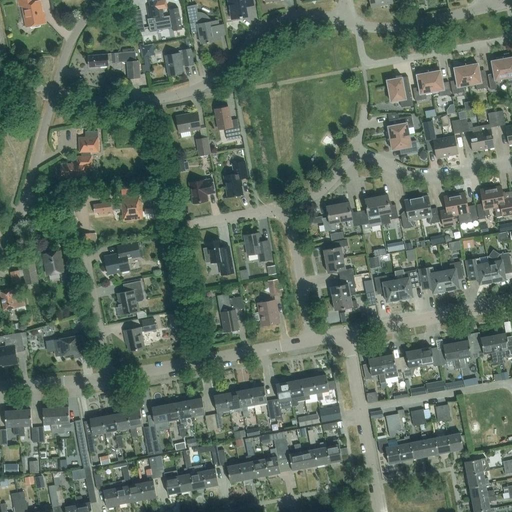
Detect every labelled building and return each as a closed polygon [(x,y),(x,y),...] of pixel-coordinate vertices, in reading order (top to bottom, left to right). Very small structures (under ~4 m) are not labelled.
[(24,11),(23,12),(24,18),(25,19),(30,18),(31,26),(45,23),(43,12),(41,12),(39,1),(35,2),(34,0),(18,0),(19,6),(23,5),(24,11)] [(150,5),(147,6),(149,18),(148,19),(148,23),(150,32),(157,31),(173,28),(173,31),(182,29),(178,8),(169,9),(171,16),(164,17),(163,9),(167,8),(165,0),(157,2),(156,0),(152,0),(149,1),(150,5)] [(228,0),(232,19),(240,18),(243,18),(242,17),(247,16),(246,7),(254,5),(252,0),(228,0)] [(199,12),(198,13),(197,4),(187,6),(192,32),(199,31),(201,43),(207,42),(207,43),(209,43),(209,42),(215,41),(215,38),(221,37),(218,21),(211,22),(209,18),(207,15),(203,13),(199,12)] [(142,46),(144,57),(149,56),(154,55),(153,44),(144,46),(142,46)] [(193,64),(190,49),(179,51),(179,53),(165,56),(169,76),(183,73),(182,66),(193,64)] [(136,61),(135,52),(97,55),(97,56),(88,56),(89,67),(101,66),(101,67),(109,66),(108,62),(112,61),(112,63),(136,61)] [(503,56),(507,78),(511,76),(511,57),(510,58),(510,55),(503,56)] [(507,78),(503,56),(496,58),(496,60),(491,61),(494,73),(488,74),(491,90),(497,89),(495,80),(507,78)] [(127,62),(128,79),(140,78),(139,61),(127,62)] [(465,63),(469,85),(476,84),(477,90),(488,87),(486,75),(480,76),(478,64),(473,65),(472,62),(465,63)] [(469,85),(465,63),(458,65),(459,67),(454,68),(456,80),(450,81),(453,94),(464,92),(463,86),(469,85)] [(435,69),(428,70),(432,92),(439,90),(440,96),(451,94),(449,82),(442,83),(440,71),(435,72),(435,69)] [(432,92),(428,70),(421,71),(422,74),(417,75),(419,87),(413,88),(415,101),(426,99),(425,93),(432,92)] [(400,100),(401,104),(401,108),(413,105),(408,76),(402,78),(401,75),(396,76),(396,79),(387,80),(391,102),(400,100)] [(472,101),(464,102),(465,111),(474,109),(472,101)] [(237,119),(231,120),(228,107),(215,109),(219,130),(225,128),(227,140),(241,138),(237,119)] [(495,112),(498,126),(505,124),(502,110),(495,112)] [(200,129),(197,112),(176,116),(179,132),(200,129)] [(479,126),(483,149),(494,147),(491,127),(498,126),(495,112),(488,113),(490,124),(479,126)] [(450,122),(447,115),(440,118),(444,125),(450,122)] [(150,127),(148,116),(136,118),(138,129),(150,127)] [(386,132),(387,139),(409,135),(408,128),(414,127),(411,116),(399,118),(400,124),(388,127),(389,132),(386,132)] [(467,122),(466,118),(459,120),(461,132),(469,131),(472,151),(483,149),(479,126),(473,127),(472,121),(467,122)] [(454,134),(461,132),(459,120),(452,121),(454,134)] [(436,138),(433,121),(422,123),(426,140),(436,138)] [(410,141),(409,135),(387,139),(389,146),(391,145),(392,150),(404,148),(405,154),(418,152),(416,140),(410,141)] [(455,136),(444,138),(447,156),(458,154),(455,136)] [(90,152),(98,152),(98,137),(85,137),(79,138),(79,153),(82,153),(82,156),(77,157),(77,162),(71,163),(71,165),(61,165),(61,177),(87,176),(86,167),(92,167),(92,156),(90,156),(90,152)] [(210,153),(207,138),(196,140),(199,155),(210,153)] [(436,158),(447,156),(444,138),(433,140),(436,158)] [(187,170),(186,162),(178,163),(180,171),(187,170)] [(234,174),(224,176),(228,197),(223,197),(223,198),(243,194),(240,181),(241,181),(241,179),(248,177),(245,162),(232,164),(234,174)] [(204,180),(189,183),(193,204),(208,201),(207,193),(209,193),(209,194),(215,193),(212,179),(204,180)] [(490,188),(494,208),(496,217),(511,214),(511,202),(511,198),(504,200),(501,186),(490,188)] [(488,209),(494,208),(490,188),(480,190),(482,203),(476,205),(479,219),(485,218),(485,216),(490,215),(488,209)] [(131,195),(130,189),(121,190),(122,196),(123,203),(112,204),(111,200),(102,201),(102,204),(93,205),(94,213),(98,212),(99,215),(113,213),(113,210),(122,209),(123,221),(143,220),(143,217),(146,217),(146,219),(154,218),(153,209),(145,210),(145,212),(143,212),(141,194),(140,194),(133,195),(131,195)] [(470,221),(478,220),(475,205),(468,206),(465,193),(454,195),(458,214),(460,224),(470,222),(470,221)] [(388,195),(376,197),(381,225),(382,225),(382,224),(390,223),(389,220),(398,218),(396,204),(390,205),(388,195)] [(416,199),(420,219),(428,217),(429,224),(439,222),(437,208),(431,209),(428,195),(422,197),(422,198),(416,199)] [(452,215),(458,214),(454,195),(444,197),(446,210),(440,211),(443,226),(454,224),(452,215)] [(367,210),(359,211),(361,225),(362,230),(371,228),(370,226),(381,224),(381,225),(376,197),(365,199),(367,210)] [(420,219),(416,199),(411,200),(410,199),(404,200),(407,213),(401,214),(404,229),(414,227),(413,220),(420,219)] [(349,202),(338,204),(341,222),(347,221),(348,228),(354,227),(361,225),(359,211),(351,213),(349,202)] [(335,223),(341,222),(338,204),(326,206),(328,217),(322,218),(325,232),(336,230),(335,223)] [(480,225),(482,235),(489,234),(487,224),(480,225)] [(342,232),(330,234),(331,240),(343,238),(342,232)] [(260,233),(244,235),(247,255),(258,253),(260,261),(272,259),(269,243),(268,240),(261,241),(260,233)] [(90,234),(79,235),(80,245),(91,244),(90,234)] [(168,240),(161,234),(157,239),(163,245),(168,240)] [(326,261),(343,258),(341,247),(348,245),(347,239),(333,242),(334,248),(323,250),(326,261)] [(463,240),(464,247),(474,247),(473,239),(463,240)] [(222,255),(220,240),(204,242),(206,254),(209,254),(211,263),(219,261),(221,271),(233,269),(230,253),(222,255)] [(403,241),(395,243),(397,250),(404,249),(403,241)] [(129,272),(128,270),(130,270),(127,258),(134,257),(140,256),(138,243),(131,244),(118,247),(119,254),(105,257),(108,274),(122,271),(122,273),(129,272)] [(74,281),(69,258),(70,266),(64,267),(60,251),(43,255),(47,274),(59,272),(62,284),(74,281)] [(487,255),(487,256),(492,282),(505,279),(503,269),(511,267),(508,251),(487,255)] [(380,267),(378,256),(369,258),(371,269),(380,267)] [(479,284),(492,282),(487,256),(467,260),(470,280),(478,278),(479,284)] [(343,258),(326,261),(328,273),(339,271),(340,278),(354,275),(352,268),(345,269),(343,258)] [(451,269),(442,271),(446,291),(459,288),(457,277),(463,276),(460,262),(450,264),(451,269)] [(29,264),(22,265),(26,285),(38,282),(34,263),(29,264)] [(276,274),(275,265),(267,266),(268,275),(276,274)] [(420,269),(424,289),(432,287),(433,293),(446,291),(442,271),(434,273),(433,267),(420,269)] [(19,270),(11,272),(12,277),(13,283),(22,282),(19,270)] [(403,270),(394,271),(396,280),(399,299),(413,297),(411,286),(419,285),(416,270),(404,272),(403,270)] [(330,287),(333,299),(350,295),(356,294),(355,288),(356,288),(354,275),(340,278),(341,285),(330,287)] [(399,299),(396,280),(387,281),(386,275),(374,278),(377,292),(384,291),(386,302),(399,299)] [(143,278),(145,285),(153,283),(151,277),(143,278)] [(281,279),(268,281),(270,296),(281,295),(280,287),(282,286),(281,279)] [(141,281),(134,282),(136,289),(125,292),(117,293),(120,307),(115,308),(117,316),(140,312),(138,302),(142,301),(144,298),(141,281)] [(17,287),(0,290),(0,292),(4,310),(21,307),(26,306),(24,296),(19,297),(17,287)] [(366,293),(368,306),(376,305),(374,291),(366,293)] [(218,296),(224,332),(238,329),(235,310),(243,309),(241,297),(228,299),(228,295),(218,296)] [(350,295),(333,299),(335,310),(352,307),(352,309),(358,308),(356,300),(351,301),(350,295)] [(259,303),(263,325),(278,322),(274,301),(259,303)] [(179,312),(170,312),(170,322),(180,322),(179,312)] [(125,339),(126,339),(129,351),(145,348),(141,332),(144,331),(144,332),(156,330),(154,318),(142,320),(143,327),(140,328),(140,327),(124,331),(125,339)] [(86,344),(83,331),(76,332),(77,336),(53,341),(53,342),(50,343),(52,351),(55,350),(56,356),(64,355),(65,359),(75,357),(74,356),(80,355),(81,363),(82,362),(79,346),(86,344)] [(7,365),(17,363),(16,352),(24,351),(23,344),(21,333),(5,336),(0,336),(0,342),(5,342),(6,346),(0,347),(0,364),(7,364),(7,365)] [(493,335),(496,352),(498,361),(498,365),(504,364),(503,357),(511,355),(511,336),(507,337),(506,333),(493,335)] [(484,357),(483,354),(491,353),(493,362),(498,361),(496,352),(493,335),(480,337),(481,342),(475,343),(478,358),(484,357)] [(461,368),(466,367),(464,358),(471,356),(472,359),(478,358),(475,343),(469,344),(468,340),(456,342),(459,359),(461,368)] [(438,350),(441,365),(446,364),(446,361),(454,360),(455,369),(461,368),(459,359),(456,342),(443,344),(444,349),(438,350)] [(431,347),(419,349),(422,366),(423,373),(428,372),(427,365),(434,363),(435,366),(441,365),(438,350),(437,347),(431,348),(431,347)] [(417,367),(422,366),(419,349),(405,352),(406,356),(400,358),(403,372),(405,378),(411,377),(411,376),(413,375),(415,369),(417,368),(417,367)] [(381,356),(385,379),(398,377),(397,373),(403,372),(400,358),(394,359),(393,354),(393,352),(385,353),(386,355),(381,356)] [(368,358),(369,363),(363,365),(366,379),(372,378),(371,375),(378,374),(380,383),(386,382),(385,379),(381,356),(368,358)] [(509,379),(508,371),(500,373),(501,380),(509,379)] [(322,392),(329,391),(326,374),(313,377),(316,393),(318,401),(323,400),(322,392)] [(316,393),(313,377),(301,379),(305,400),(310,399),(309,395),(316,393)] [(470,379),(471,386),(478,384),(477,377),(470,379)] [(305,400),(301,379),(288,382),(293,405),(293,406),(298,405),(298,402),(305,400)] [(463,387),(462,381),(449,383),(450,384),(445,384),(446,390),(463,387)] [(273,400),(273,403),(275,418),(282,417),(280,408),(293,405),(288,382),(276,384),(278,399),(273,400)] [(435,383),(426,384),(427,393),(436,392),(435,383)] [(259,404),(267,402),(264,386),(251,388),(254,405),(256,414),(261,413),(259,404)] [(247,406),(254,405),(251,388),(239,391),(242,407),(242,411),(243,413),(244,418),(249,417),(247,406)] [(411,397),(419,395),(418,388),(410,389),(411,397)] [(239,391),(226,393),(229,409),(230,413),(235,412),(235,408),(242,407),(239,391)] [(214,395),(217,412),(229,409),(226,393),(214,395)] [(205,414),(202,398),(189,400),(192,416),(205,414)] [(180,419),(181,424),(178,424),(179,431),(185,430),(184,424),(186,423),(185,418),(192,416),(189,400),(177,402),(180,419)] [(180,419),(177,402),(164,405),(167,421),(180,419)] [(270,419),(275,418),(273,403),(267,404),(270,419)] [(169,429),(167,421),(164,405),(152,407),(155,425),(156,431),(169,429)] [(442,406),(445,421),(451,419),(448,405),(442,406)] [(325,409),(319,410),(322,422),(327,421),(341,418),(339,406),(334,407),(325,409)] [(445,421),(442,406),(436,407),(439,422),(445,421)] [(57,433),(56,407),(43,408),(44,425),(44,424),(51,424),(52,433),(57,433)] [(56,407),(57,433),(64,432),(64,428),(70,428),(70,423),(68,407),(56,407)] [(18,410),(19,427),(20,435),(20,436),(25,436),(24,426),(31,425),(31,426),(32,426),(31,409),(18,410)] [(140,409),(127,411),(130,428),(132,437),(138,436),(136,427),(143,426),(140,409)] [(19,427),(18,410),(5,411),(6,427),(7,427),(13,427),(14,435),(20,435),(19,427)] [(417,411),(420,425),(426,424),(424,410),(417,411)] [(115,414),(118,430),(130,428),(127,411),(115,414)] [(420,425),(417,411),(411,412),(414,427),(420,425)] [(214,429),(220,428),(217,413),(211,415),(214,429)] [(115,414),(102,416),(105,432),(106,438),(110,437),(112,435),(111,431),(118,430),(115,414)] [(308,416),(309,425),(319,423),(317,414),(308,416)] [(393,416),(395,430),(401,429),(399,414),(393,416)] [(214,429),(211,415),(205,416),(208,430),(214,429)] [(86,433),(90,453),(96,451),(93,438),(96,438),(97,437),(98,436),(99,435),(98,434),(105,432),(102,416),(90,418),(92,432),(86,433)] [(299,426),(309,425),(308,416),(298,418),(299,426)] [(395,430),(393,416),(386,417),(391,438),(397,437),(395,430)] [(322,425),(323,431),(338,428),(337,422),(322,425)] [(152,441),(158,440),(156,431),(155,425),(149,426),(152,441)] [(149,426),(143,427),(146,442),(148,455),(148,456),(155,455),(154,454),(153,448),(152,441),(149,426)] [(259,434),(258,428),(246,430),(248,436),(259,434)] [(246,437),(244,430),(238,431),(234,431),(235,440),(243,438),(243,437),(246,437)] [(77,432),(81,454),(87,453),(83,431),(77,432)] [(463,449),(460,433),(448,435),(451,451),(463,449)] [(422,435),(423,440),(426,456),(439,454),(435,438),(427,439),(426,435),(422,435)] [(435,438),(439,454),(451,451),(448,435),(435,438)] [(414,459),(411,442),(410,436),(405,437),(406,443),(399,445),(401,461),(414,459)] [(284,459),(290,458),(292,470),(305,468),(301,451),(300,443),(295,444),(296,452),(289,454),(286,437),(280,438),(284,459)] [(197,446),(195,438),(187,440),(188,447),(197,446)] [(278,460),(284,459),(280,438),(274,440),(276,448),(270,449),(271,457),(264,459),(267,475),(280,472),(278,460)] [(378,440),(381,453),(387,452),(388,464),(389,464),(390,465),(395,464),(396,462),(401,461),(399,445),(389,447),(387,438),(378,440)] [(342,461),(338,439),(332,441),(333,445),(326,447),(329,463),(342,461)] [(426,456),(423,440),(411,442),(414,459),(426,456)] [(317,466),(329,463),(326,447),(325,442),(319,443),(320,448),(314,449),(317,466)] [(221,466),(218,450),(217,445),(211,446),(215,467),(221,466)] [(218,450),(221,466),(227,464),(224,449),(218,450)] [(301,451),(305,468),(317,466),(314,449),(301,451)] [(154,456),(159,477),(165,476),(168,494),(181,492),(178,476),(177,470),(164,473),(161,455),(154,456)] [(148,458),(152,474),(147,475),(148,481),(141,483),(144,499),(156,496),(153,478),(159,477),(154,456),(148,458)] [(239,463),(242,479),(255,477),(252,461),(251,456),(246,457),(247,462),(239,463)] [(267,475),(264,459),(252,461),(255,477),(267,475)] [(481,459),(464,462),(467,474),(483,471),(481,459)] [(511,459),(503,461),(504,468),(511,466),(511,459)] [(191,467),(190,460),(185,461),(186,468),(184,468),(185,474),(178,476),(181,492),(193,489),(189,467),(191,467)] [(242,479),(239,463),(227,466),(230,482),(242,479)] [(18,475),(18,464),(5,464),(5,475),(18,475)] [(201,465),(191,467),(189,467),(193,489),(206,487),(202,471),(201,465)] [(84,469),(88,491),(94,490),(90,467),(84,469)] [(215,468),(202,471),(206,487),(218,484),(215,468),(214,468),(215,468)] [(469,487),(485,484),(489,483),(488,478),(484,479),(483,471),(467,474),(469,487)] [(119,504),(131,501),(128,485),(127,479),(130,479),(129,472),(123,474),(124,480),(122,480),(122,483),(115,485),(116,487),(116,488),(119,504)] [(95,475),(98,489),(103,488),(100,473),(95,475)] [(110,483),(111,489),(103,490),(106,506),(107,506),(107,508),(114,507),(114,505),(119,504),(116,488),(116,487),(115,485),(115,482),(110,483)] [(144,499),(141,483),(128,485),(131,501),(144,499)] [(471,500),(488,497),(496,495),(495,490),(487,492),(485,484),(469,487),(471,500)] [(49,486),(53,507),(58,506),(56,492),(54,485),(49,486)] [(56,492),(58,506),(65,505),(62,490),(56,492)] [(17,493),(20,511),(27,511),(23,492),(17,493)] [(20,511),(17,493),(12,494),(14,511),(20,511)] [(497,495),(496,495),(471,500),(473,511),(476,511),(490,509),(489,502),(497,500),(497,495)] [(77,501),(78,504),(79,511),(91,511),(90,502),(83,503),(82,496),(76,497),(76,501),(77,501)] [(79,511),(78,504),(77,501),(76,501),(72,502),(72,505),(65,507),(65,511),(79,511)]
